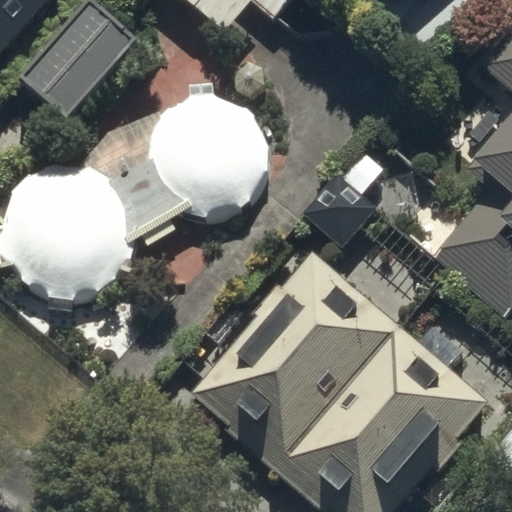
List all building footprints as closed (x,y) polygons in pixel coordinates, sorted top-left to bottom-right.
[(0,0),(0,87),(75,0),(0,0)] [(168,0),(230,53),(259,19),(274,32),(301,0),(168,0)] [(331,0),(429,81),(480,24),(466,12),(465,0),(331,0)] [(143,56),(92,13),(21,96),(72,139),(143,56)] [(511,42),(482,79),(511,104),(511,129),(467,184),(489,202),(434,268),(511,331),(511,42)] [(161,183),(118,199),(113,196),(108,192),(103,189),(98,187),(92,185),(86,183),(80,182),(74,182),(68,182),(62,182),(56,183),(51,185),(45,187),(40,189),(34,192),(30,196),(25,200),(21,204),(17,209),(13,214),(10,219),(8,224),(6,230),(4,236),(3,242),(3,248),(3,254),(3,260),(5,266),(6,271),(8,277),(11,283),(14,288),(17,293),(21,297),(25,301),(30,305),(35,309),(40,312),(46,314),(51,316),(57,318),(63,319),(69,319),(75,319),(81,319),(87,318),(93,316),(98,314),(104,311),(109,308),(114,305),(119,301),(123,297),(127,292),(130,287),(133,282),(136,276),(138,271),(139,265),(140,261),(200,227),(205,229),(210,230),(215,230),(220,230),(225,229),(230,228),(235,227),(239,225),(244,223),(248,221),(252,218),(256,215),(259,211),(263,207),(265,203),(268,199),(270,194),(272,190),(273,185),(274,180),(274,175),(274,170),(274,165),(273,160),(271,155),(270,150),(267,146),(265,142),(262,138),(259,134),(255,130),(251,127),(247,124),(243,122),(238,120),(234,118),(229,117),(224,116),(219,116),(214,116),(209,116),(204,117),(199,118),(195,120),(190,122),(186,125),(182,128),(178,131),(175,134),(171,138),(169,142),(166,147),(164,151),(162,156),(161,161),(160,166),(160,171),(160,176),(160,181),(161,183)] [(362,161),(304,226),(344,262),(379,222),(363,208),(386,182),(362,161)] [(256,331),(193,410),(311,511),(418,511),(495,424),(318,266),(286,303),(280,298),(254,329),(256,331)] [(511,444),(488,470),(511,492),(511,444)]
